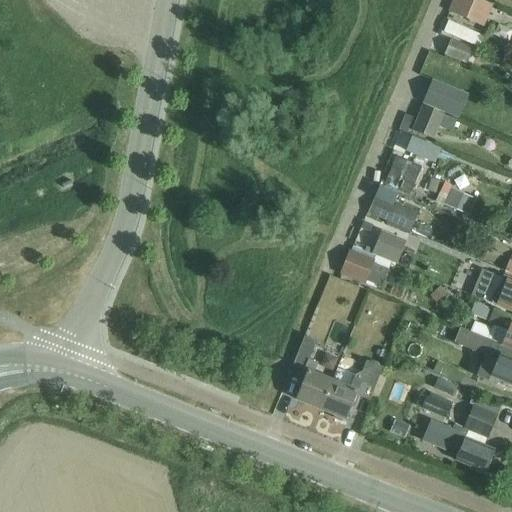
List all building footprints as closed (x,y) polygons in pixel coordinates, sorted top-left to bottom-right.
[(492,6),(478,0),(452,0),(447,12),(483,28),(492,6)] [(444,55),(466,64),(472,49),(450,40),(444,55)] [(432,81),(423,104),(457,118),(466,95),(432,81)] [(412,131),(433,140),(443,115),(422,107),(412,131)] [(421,169),(395,158),(384,186),(411,196),(421,169)] [(448,202),(473,210),(479,192),(454,184),(448,202)] [(377,189),(367,214),(387,223),(386,225),(408,235),(417,215),(394,204),(393,208),(391,207),(396,197),(377,189)] [(372,254),(396,264),(406,241),(381,232),(372,254)] [(340,275),(364,284),(373,261),(350,251),(340,275)] [(367,282),(381,288),(388,270),(374,264),(367,282)] [(491,304),(511,313),(511,279),(503,276),(498,289),(493,290),(489,299),(492,303),(491,304)] [(511,319),(495,312),(496,311),(491,310),(474,303),(469,315),(491,323),(507,329),(500,345),(502,346),(511,350),(511,319)] [(511,360),(499,355),(502,346),(500,345),(464,330),(453,326),(447,340),(458,344),(486,356),(478,376),(495,384),(497,378),(511,384),(511,360)] [(296,401),(320,410),(332,382),(314,375),(318,364),(309,360),(316,342),(304,337),(293,365),(304,370),(297,386),(302,388),(296,401)] [(331,348),(324,363),(337,369),(344,354),(331,348)] [(332,382),(320,410),(344,420),(350,407),(353,408),(358,398),(368,402),(382,367),(366,361),(359,380),(353,378),(349,389),(332,382)] [(426,398),(421,410),(446,420),(451,409),(426,398)] [(464,429),(487,439),(496,417),(473,407),(464,429)] [(466,437),(430,423),(422,443),(446,452),(448,448),(459,452),(455,461),(485,473),(494,453),(465,441),(466,437)]
